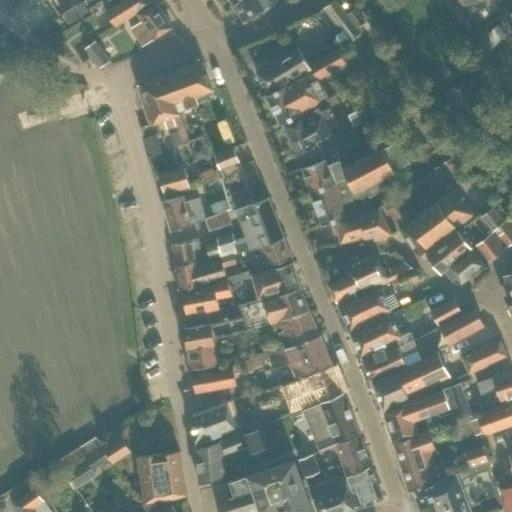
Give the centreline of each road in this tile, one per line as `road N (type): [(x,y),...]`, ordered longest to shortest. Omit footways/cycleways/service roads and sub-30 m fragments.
road 1 (residential): [(197,511),(146,181),(114,73),(214,37)]
road 2 (residential): [(399,506),(214,37)]
